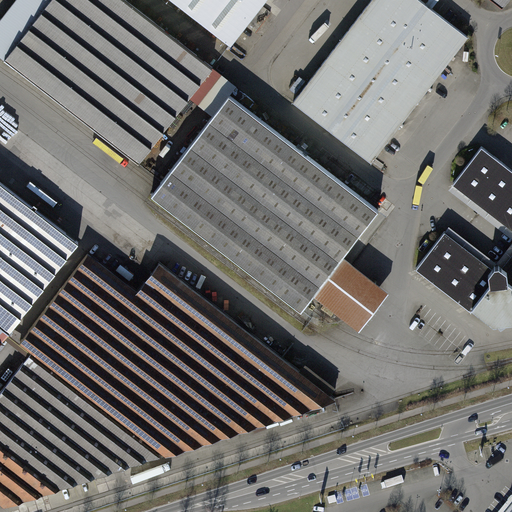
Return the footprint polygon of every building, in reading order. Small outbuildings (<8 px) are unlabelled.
[(20,0),(0,26),(0,52),(145,164),(219,67),(131,0),(20,0)] [(184,0),(240,41),(270,0),(184,0)] [(416,0),(381,0),(302,103),(375,159),(467,38),(416,0)] [(238,98),(163,195),(306,306),(308,303),(317,292),(365,330),(395,292),(350,257),(385,212),(238,98)] [(446,230),(413,274),(491,338),(511,335),(511,171),(483,148),(454,189),(511,231),(511,253),(500,270),(446,230)] [(78,242),(0,181),(0,320),(11,329),(78,242)] [(139,292),(88,253),(20,341),(33,351),(72,381),(139,292)] [(139,292),(72,381),(85,390),(169,452),(338,398),(160,263),(139,292)] [(0,343),(11,329),(0,320),(0,343)] [(72,381),(33,351),(0,394),(0,477),(28,499),(169,452),(72,381)] [(28,499),(0,477),(0,501),(6,506),(28,499)]
